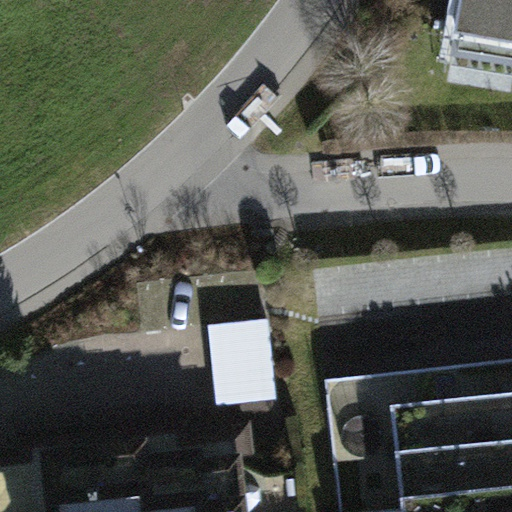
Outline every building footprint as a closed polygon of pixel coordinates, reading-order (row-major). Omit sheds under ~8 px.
[(511,0),(437,0),(428,51),(511,65),(511,0)] [(511,366),(381,381),(388,444),(511,430),(511,366)] [(60,511),(244,491),(237,426),(43,449),(49,511),(60,511)] [(511,430),(388,444),(395,507),(511,494),(511,430)] [(247,511),(244,491),(60,511),(247,511)] [(511,511),(511,494),(395,507),(395,511),(511,511)]
